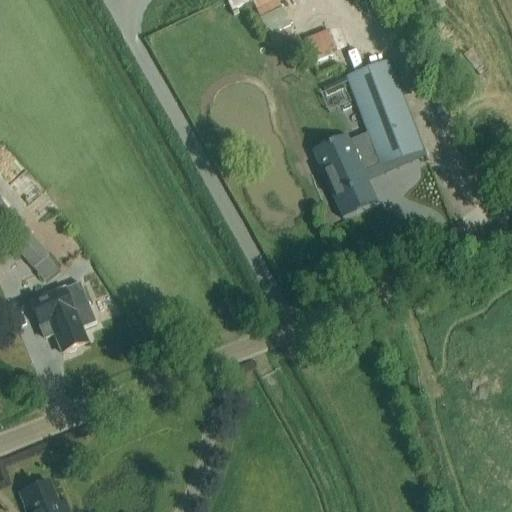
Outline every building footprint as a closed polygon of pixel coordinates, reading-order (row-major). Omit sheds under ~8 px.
[(216,25),(231,57),(243,51),(250,66),(265,59),(237,0),(221,0),(216,3),(224,21),(216,25)] [(257,8),(270,44),(293,36),(281,0),(257,8)] [(305,38),(316,69),(339,60),(328,29),(305,38)] [(381,169),(423,154),(392,72),(350,88),(381,169)] [(311,108),(339,99),(334,85),(306,93),(311,108)] [(374,203),(370,193),(355,159),(323,173),(342,217),(374,203)] [(0,226),(2,229),(14,218),(0,201),(0,226)] [(60,266),(29,233),(13,248),(44,282),(60,266)] [(78,350),(88,346),(83,333),(97,328),(80,285),(66,291),(31,305),(40,329),(41,328),(46,340),(56,337),(64,355),(67,354),(70,355),(76,353),(78,350)] [(70,511),(66,503),(59,506),(51,484),(21,495),(27,509),(26,509),(27,511),(70,511)]
